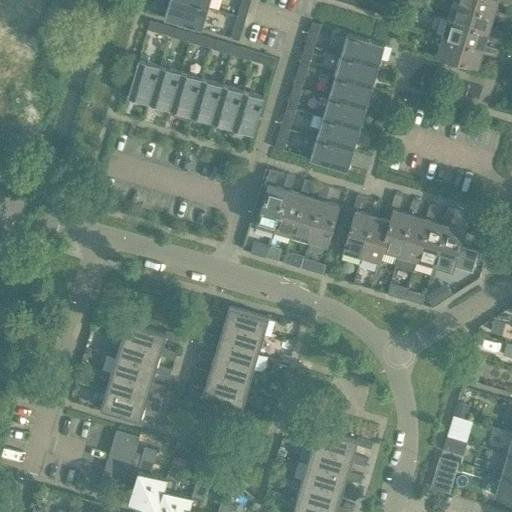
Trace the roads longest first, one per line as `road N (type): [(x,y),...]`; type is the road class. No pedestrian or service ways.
road 1 (residential): [(97,236),(315,303),(354,322),(386,361)]
road 2 (residential): [(18,511),(97,236)]
road 3 (residential): [(386,361),(402,425),(393,506)]
road 4 (residential): [(511,284),(386,361)]
